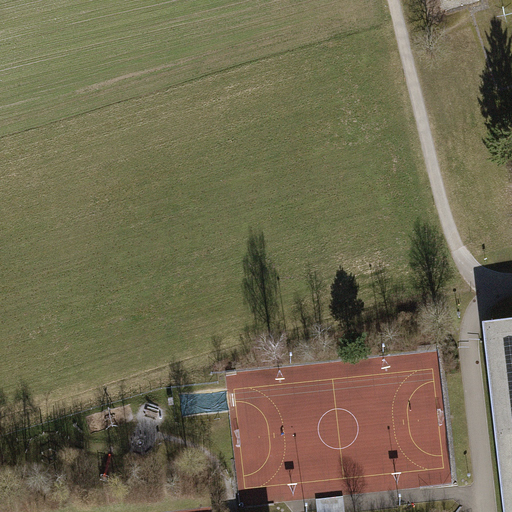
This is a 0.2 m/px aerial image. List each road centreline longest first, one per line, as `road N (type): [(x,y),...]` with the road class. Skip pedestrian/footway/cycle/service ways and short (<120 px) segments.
road 1 (track): [(393,0),(448,225),(475,276),(499,289)]
road 2 (residential): [(511,285),(473,316),(470,342),(487,511)]
